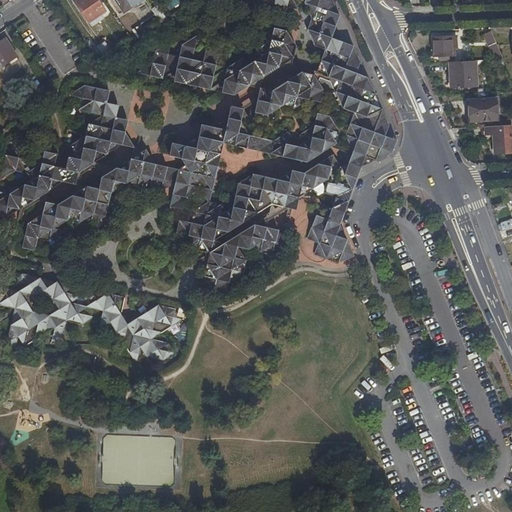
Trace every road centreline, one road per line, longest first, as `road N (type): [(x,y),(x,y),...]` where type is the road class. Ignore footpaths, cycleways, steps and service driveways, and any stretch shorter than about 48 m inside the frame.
road 1 (secondary): [(511,353),(445,176)]
road 2 (secondary): [(445,176),(381,31)]
road 3 (residential): [(511,14),(420,18),(381,31)]
road 4 (residential): [(511,297),(465,175)]
